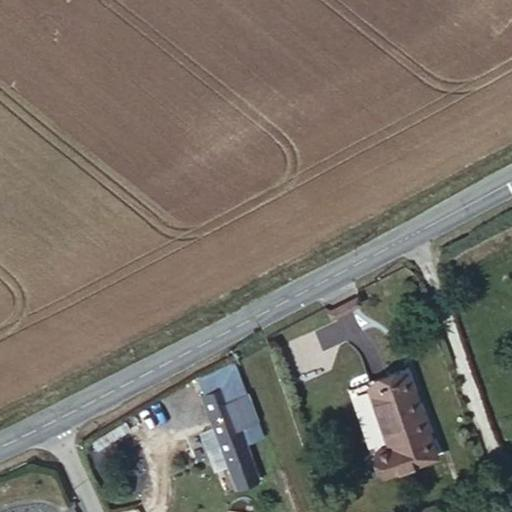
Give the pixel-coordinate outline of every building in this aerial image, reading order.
[(364,378),(386,435),(425,421),(402,364),(364,378)] [(252,470),(220,385),(200,394),(231,479),(252,470)] [(425,421),(386,435),(372,440),(381,467),(435,446),(425,421)] [(431,501),(435,511),(449,511),(444,496),(431,501)] [(435,511),(431,501),(406,511),(435,511)]
